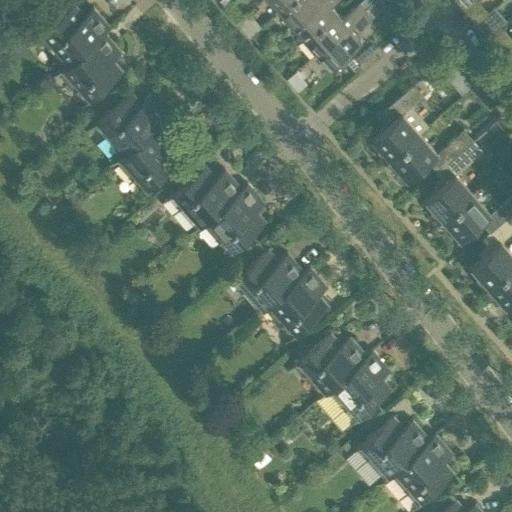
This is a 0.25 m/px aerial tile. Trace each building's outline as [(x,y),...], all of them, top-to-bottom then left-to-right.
[(272,0),(280,8),(290,0),(272,0)] [(293,23),(319,0),(290,0),(280,8),(293,23)] [(305,37),(337,10),(331,3),(334,0),(319,0),(293,23),(305,37)] [(85,14),(75,2),(39,33),(66,64),(60,69),(60,70),(105,31),(111,26),(94,6),(85,14)] [(318,51),(366,9),(360,2),(343,17),(337,10),(305,37),(318,51)] [(476,23),(488,12),(482,5),(470,16),(476,23)] [(330,66),(362,39),(356,31),(372,17),(366,9),(318,51),(330,66)] [(480,28),(493,17),(488,12),(476,23),(480,28)] [(87,101),(123,70),(113,58),(122,50),(105,31),(60,70),(87,101)] [(13,58),(27,46),(18,36),(16,34),(2,46),(4,48),(13,58)] [(501,51),(511,41),(511,39),(507,34),(495,45),(501,51)] [(505,56),(511,50),(511,41),(501,51),(505,56)] [(451,55),(439,65),(449,76),(460,66),(451,55)] [(421,78),(384,110),(390,116),(384,121),(387,125),(373,138),(391,158),(421,132),(430,125),(412,105),(430,88),(421,78)] [(481,78),(474,84),(470,87),(476,94),(487,85),(481,78)] [(141,103),(131,91),(95,123),(122,153),(122,154),(161,120),(167,115),(150,95),(141,103)] [(384,110),(377,116),(382,122),(384,121),(390,116),(384,110)] [(179,159),(169,147),(178,139),(161,120),(122,154),(122,153),(116,159),(144,190),(179,159)] [(438,171),(475,139),(465,128),(438,152),(421,132),(391,158),(408,179),(423,166),(426,170),(432,165),(438,171)] [(444,219),(474,193),(456,173),(483,149),(475,139),(438,171),(443,177),(437,182),(440,185),(426,198),(444,219)] [(216,175),(206,164),(170,195),(198,227),(204,221),(209,216),(242,187),(225,167),(216,175)] [(231,252),(266,221),(256,209),(265,201),(248,181),(242,187),(209,216),(204,221),(231,252)] [(491,231),(511,213),(511,193),(491,212),(474,193),(444,219),(462,239),(476,226),(480,230),(485,225),(490,231),(491,231)] [(511,251),(502,240),(511,231),(511,213),(491,231),(490,231),(483,237),(488,244),(483,249),(486,253),(471,266),(490,286),(511,267),(511,251)] [(278,259),(268,247),(232,279),(260,310),(266,305),(275,296),(304,270),(287,251),(278,259)] [(293,335),(329,304),(319,293),(328,285),(310,265),(304,270),(275,296),(266,305),(293,335)] [(511,267),(490,286),(507,307),(511,302),(511,267)] [(135,290),(130,290),(127,294),(128,299),(132,301),(137,299),(138,294),(135,290)] [(341,342),(331,331),(295,362),(322,394),(328,388),(367,354),(367,353),(350,334),(341,342)] [(355,419),(391,388),(381,376),(390,368),(373,348),(367,353),(367,354),(328,388),(355,419)] [(403,426),(393,414),(358,446),(385,477),(391,472),(407,458),(430,438),(429,437),(412,418),(403,426)] [(418,502),(454,471),(444,459),(453,451),(435,431),(429,437),(430,438),(407,458),(391,472),(418,502)] [(258,464),(267,457),(262,450),(252,457),(258,464)] [(466,509),(456,497),(439,511),(484,511),(475,501),(466,509)]
